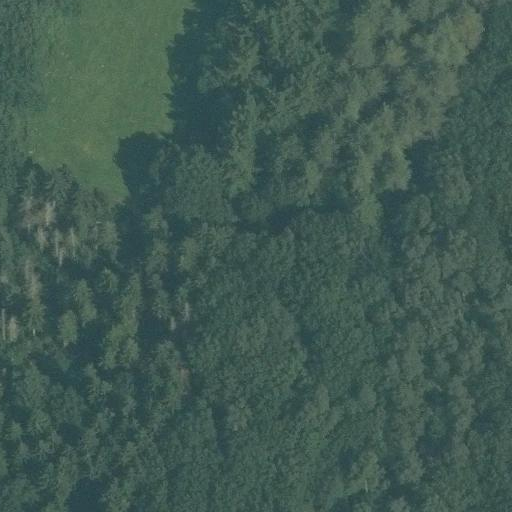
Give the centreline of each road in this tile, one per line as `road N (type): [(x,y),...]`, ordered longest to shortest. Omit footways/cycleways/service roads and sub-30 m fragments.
road 1 (track): [(296,511),(391,251)]
road 2 (track): [(391,251),(485,0)]
